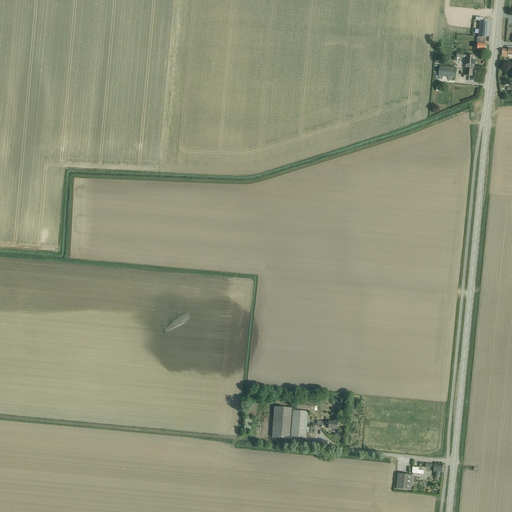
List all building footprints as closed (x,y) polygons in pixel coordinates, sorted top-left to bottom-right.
[(480,22),(479,37),(486,38),(488,22),(480,22)] [(477,40),(477,45),(478,46),(478,50),(485,50),(486,49),(486,47),(485,46),(486,44),(485,44),(486,38),(479,37),(477,37),(477,40)] [(466,65),(465,69),(466,69),(466,76),(473,76),(473,70),(474,70),(474,65),(475,57),(467,56),(467,54),(457,53),(457,57),(466,58),(466,65)] [(455,78),(456,68),(440,67),(439,76),(455,78)] [(308,413),(292,412),(292,408),(274,407),(272,437),(290,439),(290,436),(306,438),(308,413)] [(443,466),(426,464),(426,468),(434,469),(434,472),(435,472),(435,477),(440,478),(440,472),(442,473),(443,466)] [(412,491),(413,476),(398,474),(397,489),(412,491)]
